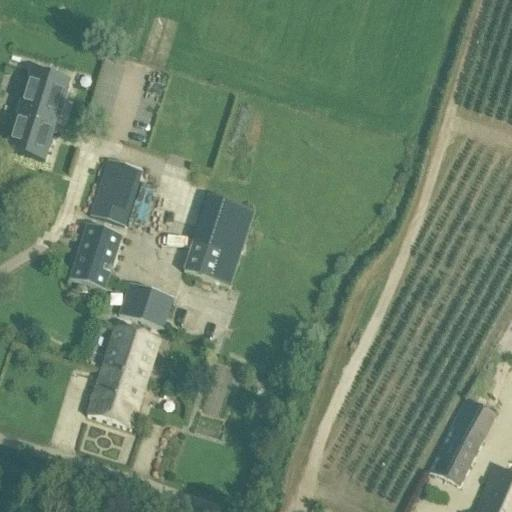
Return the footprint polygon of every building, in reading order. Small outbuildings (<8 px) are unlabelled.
[(69,88),(30,76),(5,155),(44,166),(69,88)] [(124,230),(127,219),(141,175),(119,168),(108,164),(91,220),(124,230)] [(208,200),(200,225),(184,276),(230,291),(254,215),(208,200)] [(87,230),(69,285),(104,296),(122,241),(121,241),(87,230)] [(119,320),(163,334),(173,302),(129,288),(119,320)] [(116,331),(101,377),(144,391),(159,345),(116,331)] [(144,391),(101,377),(87,420),(130,434),(144,391)] [(428,474),(460,489),(496,419),(466,404),(428,474)] [(511,511),(511,482),(493,474),(476,511),(511,511)]
